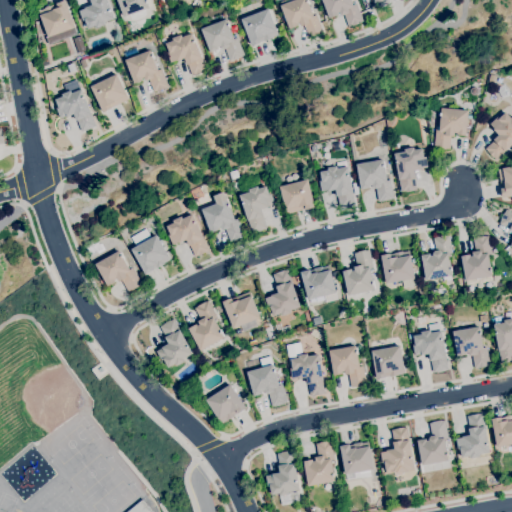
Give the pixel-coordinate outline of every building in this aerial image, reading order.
[(88,29),(84,20),(83,21),(79,11),(85,9),(84,8),(91,5),(89,0),(106,0),(114,19),(104,23),(105,25),(96,28),(95,26),(88,29)] [(124,18),(117,0),(146,0),(147,1),(148,3),(147,4),(149,8),(124,18)] [(309,38),(304,26),(301,27),(299,23),(297,24),(297,26),(289,29),(280,6),(281,5),(280,2),(288,0),(306,0),(313,16),(316,15),(323,32),(319,33),(320,34),(312,37),(309,38)] [(349,27),(344,15),(341,16),(339,13),(337,14),(337,15),(329,18),(321,0),(350,0),(353,6),(356,4),(363,22),(349,27)] [(52,42),(50,37),(48,38),(38,11),(45,9),(44,8),(52,5),(65,1),(77,32),(52,42)] [(252,46),(241,20),(268,9),(279,36),(264,42),(264,41),(252,46)] [(229,61),(224,49),(223,50),(221,49),(220,47),(217,48),(218,50),(210,53),(201,29),(226,19),(228,25),(229,24),(230,26),(229,27),(234,39),(237,38),(244,56),(241,57),(241,58),(233,61),(232,60),(229,61)] [(192,76),(187,65),(186,65),(184,59),(177,61),(171,63),(167,53),(169,52),(165,44),(173,41),(172,38),(181,35),(182,38),(192,34),(206,71),(192,76)] [(78,54),(73,40),(81,37),(86,51),(78,54)] [(153,93),(149,80),(146,81),(144,78),(142,79),(142,81),(134,84),(125,60),(150,50),(152,56),(153,55),(154,57),(153,58),(158,71),(161,69),(168,87),(153,93)] [(82,69),(79,61),(84,59),(87,67),(82,69)] [(69,73),(67,66),(73,63),(75,71),(69,73)] [(103,113),(86,79),(112,66),(129,100),(103,113)] [(494,84),(488,82),(490,75),(496,76),(494,84)] [(81,132),(77,121),(76,121),(73,114),(66,117),(60,119),(56,109),(58,108),(55,100),(62,97),(61,94),(66,92),(64,87),(77,82),(80,90),(81,89),(96,126),(81,132)] [(501,98),(497,90),(503,85),(508,90),(509,96),(501,98)] [(475,96),(472,96),(470,93),(470,90),(472,88),(475,88),(478,90),(478,94),(475,96)] [(446,150),(438,149),(438,148),(434,148),(435,130),(439,130),(440,117),(439,116),(440,114),(441,114),(441,109),(468,111),(468,116),(471,116),(471,119),(467,119),(467,120),(470,120),(470,126),(467,126),(466,136),(457,136),(457,133),(454,133),(454,137),(450,137),(449,150),(446,150)] [(511,145),(496,160),(493,158),(493,159),(487,152),(485,149),(499,136),(493,130),(494,129),(489,124),(504,111),(511,119),(511,118),(511,145)] [(401,193),(398,179),(399,179),(394,154),(405,152),(404,149),(414,147),(414,150),(422,149),(424,158),(426,157),(428,168),(421,169),(421,170),(414,171),(415,178),(414,179),(417,190),(401,193)] [(381,202),(381,201),(378,201),(376,189),(374,189),(372,187),(372,186),(369,186),(370,188),(361,190),(356,165),(383,160),(384,165),(385,165),(385,167),(384,167),(387,181),(390,180),(394,199),(390,199),(390,200),(381,202)] [(340,209),(337,197),(335,190),(328,192),(328,191),(321,192),(319,182),(322,181),(320,172),(328,171),(327,168),(336,166),(335,163),(345,162),(346,167),(348,167),(355,206),(340,209)] [(511,196),(502,198),(497,170),(511,167),(511,196)] [(287,215),(279,187),(308,180),(315,208),(287,215)] [(256,233),(255,232),(252,233),(239,196),(249,192),(248,189),(257,186),(258,189),(266,186),(269,195),(271,194),(275,205),(269,207),(261,210),(264,217),(263,217),(267,228),(263,229),(264,230),(256,233)] [(230,242),(226,230),(222,231),(221,227),(218,228),(219,230),(211,233),(202,210),(216,204),(213,196),(224,192),(229,205),(229,204),(230,207),(229,207),(235,220),(238,219),(245,236),(241,237),(242,238),(233,241),(230,242)] [(511,247),(510,246),(511,242),(511,231),(509,230),(510,229),(499,224),(501,221),(500,220),(503,213),(504,214),(506,210),(511,213),(511,247)] [(195,257),(190,246),(189,246),(186,240),(179,243),(178,242),(173,245),(168,236),(170,235),(167,227),(174,223),(173,221),(181,217),(183,219),(192,214),(209,250),(195,257)] [(145,274),(131,250),(136,247),(131,238),(146,229),(151,238),(156,235),(170,260),(164,264),(157,268),(145,274)] [(426,281),(421,256),(430,254),(430,256),(433,255),(432,254),(435,251),(433,238),(435,238),(435,237),(444,236),(449,236),(452,254),(449,254),(451,269),(452,268),(452,271),(451,271),(452,276),(426,281)] [(465,281),(461,256),(470,255),(470,257),(472,256),(472,252),(475,252),(473,239),(488,236),(492,254),(488,255),(491,269),(492,272),(491,272),(492,277),(465,281)] [(348,296),(342,272),(351,270),(351,271),(354,270),(353,268),(357,267),(354,254),(357,253),(357,252),(365,250),(365,251),(369,250),(373,268),(370,269),(373,283),(374,283),(374,285),(373,285),(374,290),(348,296)] [(128,292),(122,281),(119,282),(117,279),(114,280),(115,282),(108,287),(95,265),(118,251),(121,256),(122,255),(123,258),(122,258),(129,270),(133,268),(142,284),(138,286),(139,287),(132,291),(131,290),(128,292)] [(386,284),(380,256),(402,252),(402,253),(409,251),(414,279),(386,284)] [(325,303),(323,296),(308,301),(300,272),(310,270),(310,271),(313,270),(313,269),(322,267),(328,266),(330,271),(336,293),(335,293),(337,300),(325,303)] [(282,316),(281,314),(273,317),(271,308),(268,309),(265,299),(271,297),(270,296),(278,293),(276,287),(277,287),(272,275),(287,270),(291,282),(300,307),(290,311),(291,313),(282,316)] [(243,333),(240,326),(233,329),(222,302),(231,298),(231,299),(250,292),(251,296),(260,318),(255,320),(257,327),(243,333)] [(200,351),(188,329),(196,324),(197,326),(199,325),(198,322),(201,320),(194,308),(197,307),(205,302),(208,301),(216,316),(213,318),(220,332),(221,331),(222,333),(221,334),(224,339),(200,351)] [(480,323),(479,316),(485,315),(487,322),(480,323)] [(168,368),(163,360),(162,361),(156,352),(162,349),(161,348),(168,344),(165,338),(165,337),(160,327),(163,325),(162,324),(169,320),(170,321),(173,319),(193,354),(183,359),(184,362),(176,366),(175,364),(168,368)] [(511,362),(501,364),(494,325),(504,323),(504,320),(511,319),(511,362)] [(437,373),(436,372),(433,373),(431,361),(430,361),(429,355),(421,356),(421,355),(414,356),(412,346),(415,345),(413,336),(421,335),(420,332),(428,331),(427,325),(439,323),(441,331),(448,370),(444,371),(445,372),(437,373)] [(475,369),(472,356),(469,356),(468,353),(466,353),(466,355),(457,357),(453,332),(479,327),(480,332),(481,332),(482,334),(480,335),(483,348),(487,348),(490,366),(475,369)] [(321,342),(310,334),(313,330),(320,330),(321,332),(323,338),(321,342)] [(354,388),(354,387),(351,387),(348,375),(346,375),(345,372),(341,372),(342,374),(334,376),(329,351),(356,346),(357,351),(358,354),(357,354),(359,367),(363,367),(366,385),(362,385),(362,386),(354,388)] [(376,379),(371,352),(400,346),(405,374),(376,379)] [(310,396),(308,385),(307,385),(306,378),(298,379),(298,378),(292,379),(290,369),(292,369),(290,360),(298,358),(298,355),(307,354),(308,357),(318,355),(325,394),(310,396)] [(272,407),(268,394),(267,394),(265,393),(264,392),(261,392),(262,394),(253,397),(247,372),(261,368),(259,359),(270,356),(275,370),(276,372),(275,373),(278,386),(282,385),(287,403),(275,407),(275,406),(272,407)] [(222,425),(206,401),(230,385),(246,409),(222,425)] [(470,459),(470,457),(461,458),(460,449),(458,450),(456,440),(462,438),(462,437),(469,435),(468,429),(469,429),(467,417),(482,414),(484,427),(489,453),(479,455),(479,458),(470,459)] [(511,445),(496,448),(491,419),(501,418),(505,418),(504,417),(511,415),(511,445)] [(421,466),(417,441),(426,439),(426,441),(429,440),(428,439),(430,437),(429,424),(432,423),(432,422),(441,421),(446,421),(447,438),(444,438),(447,454),(448,454),(448,456),(447,456),(448,461),(421,466)] [(396,474),(396,472),(393,473),(393,471),(386,472),(384,463),(382,464),(380,453),(386,452),(386,451),(394,450),(392,443),(393,442),(391,431),(406,428),(409,441),(414,469),(407,470),(407,472),(396,474)] [(308,487),(303,462),(312,460),(313,462),(315,462),(315,458),(318,457),(316,444),(331,441),(334,458),(330,459),(334,482),(308,487)] [(347,481),(346,475),(345,475),(340,447),(348,445),(349,446),(353,445),(353,444),(362,442),(362,443),(368,442),(369,447),(373,470),(369,471),(370,477),(347,481)] [(281,506),(279,494),(271,496),(269,487),(266,488),(265,482),(267,482),(266,475),(279,473),(278,466),(279,466),(277,454),(281,453),(280,453),(288,451),(288,452),(292,451),(295,464),(299,491),(298,491),(300,501),(292,503),(292,504),(281,506)]
